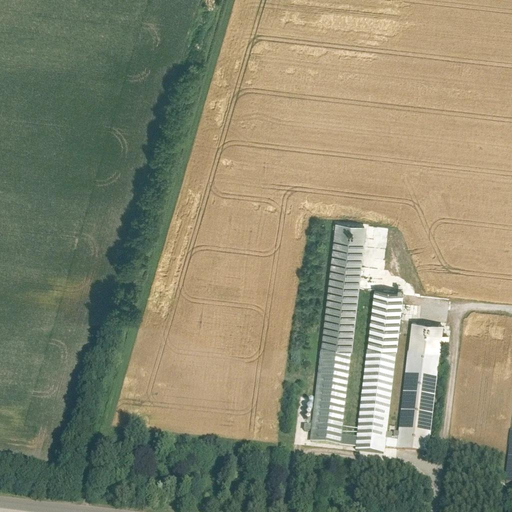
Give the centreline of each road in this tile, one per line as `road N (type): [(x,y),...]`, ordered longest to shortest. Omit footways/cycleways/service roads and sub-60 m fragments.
road 1 (unknown): [(287,511),(291,458),(312,450),(410,463),(441,488),(438,511)]
road 2 (unknown): [(461,316),(441,488)]
